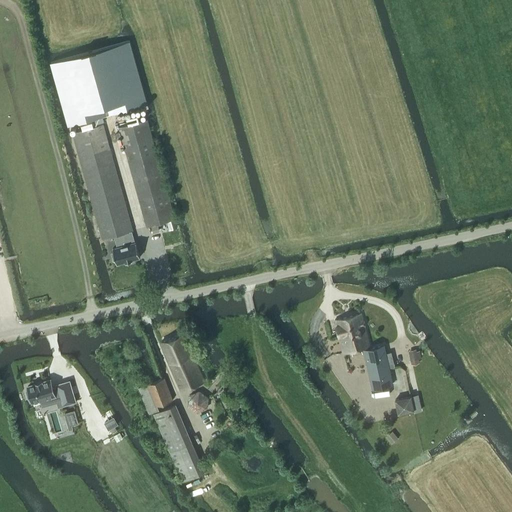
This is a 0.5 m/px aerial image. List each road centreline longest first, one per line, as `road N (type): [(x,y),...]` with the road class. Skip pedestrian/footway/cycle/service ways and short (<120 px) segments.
road 1 (unclassified): [(0,336),(511,225)]
road 2 (unknown): [(160,300),(110,126)]
